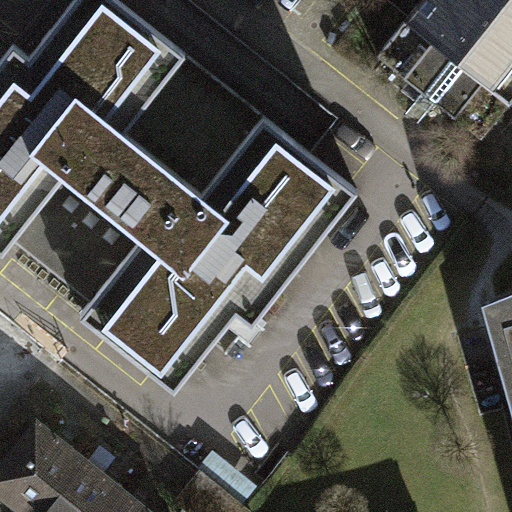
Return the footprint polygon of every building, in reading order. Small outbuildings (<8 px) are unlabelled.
[(13,43),(0,59),(0,245),(2,247),(10,237),(89,299),(78,314),(172,387),(234,309),(251,322),(357,187),(261,112),(200,191),(120,128),(181,51),(116,0),(69,0),(27,54),(13,43)] [(511,97),(511,0),(419,0),(405,18),(509,101),(511,97)] [(481,136),(509,101),(405,18),(377,53),(481,136)] [(511,316),(502,319),(511,355),(511,316)] [(0,462),(0,494),(21,511),(40,511),(84,457),(36,418),(0,462)] [(40,511),(103,511),(123,488),(84,457),(40,511)] [(249,511),(202,477),(183,503),(194,511),(249,511)] [(103,511),(154,511),(123,488),(103,511)]
